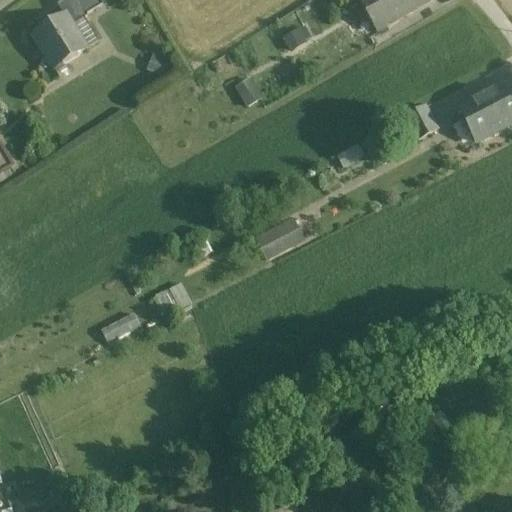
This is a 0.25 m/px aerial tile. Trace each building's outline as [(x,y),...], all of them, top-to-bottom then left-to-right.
[(70,0),(58,8),(64,18),(65,17),(72,28),(83,21),(87,18),(86,16),(75,0),(70,0)] [(98,0),(75,0),(86,16),(102,7),(98,0)] [(398,0),(358,0),(378,33),(408,16),(398,0)] [(398,0),(408,16),(435,0),(398,0)] [(64,18),(33,37),(54,70),(97,43),(83,21),(72,28),(65,17),(64,18)] [(372,37),(377,46),(406,29),(401,21),(372,37)] [(169,64),(157,59),(152,73),(163,78),(169,64)] [(250,82),(237,90),(248,109),(261,101),(250,82)] [(511,94),(507,85),(483,98),(499,128),(491,132),(493,136),(511,126),(511,94)] [(483,98),(459,110),(476,145),(493,136),(491,132),(499,128),(483,98)] [(425,108),(405,119),(412,131),(431,120),(425,108)] [(431,120),(412,131),(418,143),(438,132),(431,120)] [(312,241),(299,216),(259,235),(272,259),(312,241)] [(163,319),(191,309),(182,285),(154,295),(163,319)] [(133,315),(100,330),(106,344),(139,329),(133,315)]
